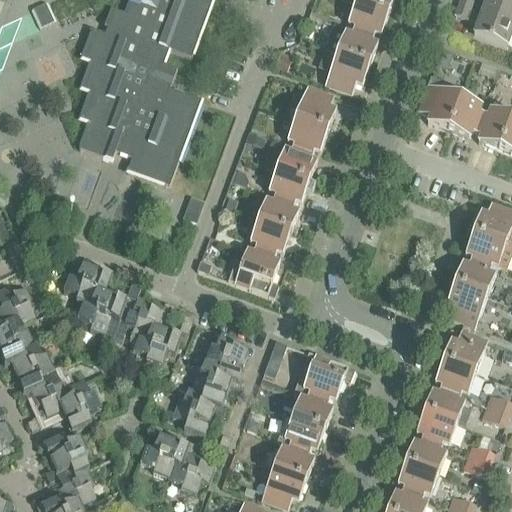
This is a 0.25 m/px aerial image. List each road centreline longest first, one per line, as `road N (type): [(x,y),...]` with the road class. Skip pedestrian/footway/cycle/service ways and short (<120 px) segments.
road 1 (residential): [(182,293),(279,27)]
road 2 (residential): [(340,511),(400,367),(393,345),(342,321),(328,305)]
road 3 (residential): [(328,305),(380,148)]
road 4 (residential): [(182,293),(62,244),(35,257)]
road 5 (residential): [(380,148),(433,0)]
road 6 (residential): [(280,329),(230,462)]
road 7 (residential): [(511,194),(380,148)]
road 8 (residential): [(30,511),(24,496),(32,456),(0,392)]
